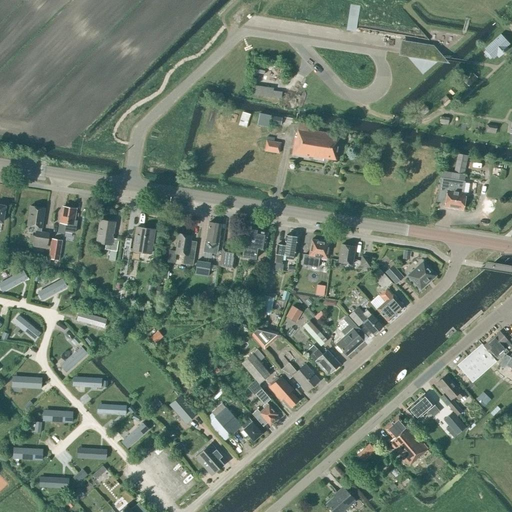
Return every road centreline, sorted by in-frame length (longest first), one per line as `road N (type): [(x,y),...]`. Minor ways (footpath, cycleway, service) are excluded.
road 1 (secondary): [(461,240),(0,165)]
road 2 (unclassified): [(188,511),(441,289),(461,240)]
road 3 (residential): [(276,511),(503,310)]
